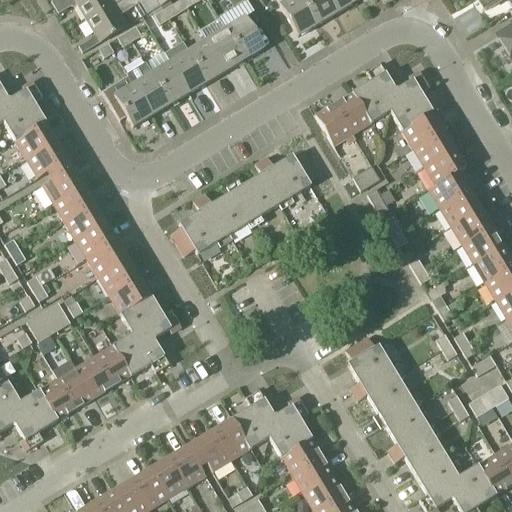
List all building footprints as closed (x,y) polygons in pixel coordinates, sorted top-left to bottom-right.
[(58,0),(51,4),(54,9),(54,10),(67,2),(66,2),(65,0),(58,0)] [(71,0),(85,22),(120,0),(71,0)] [(130,0),(120,0),(85,22),(99,45),(127,29),(120,17),(135,7),(130,0)] [(130,0),(135,7),(147,0),(153,0),(159,9),(174,0),(130,0)] [(300,0),(291,0),(279,8),(298,39),(317,27),(300,0)] [(300,0),(317,27),(335,16),(324,0),(300,0)] [(350,0),(324,0),(335,16),(353,5),(350,0)] [(446,0),(451,8),(461,2),(460,0),(446,0)] [(511,0),(483,0),(490,10),(499,4),(498,2),(501,0),(509,0),(511,4),(511,0)] [(67,2),(54,10),(58,15),(58,16),(70,8),(67,2)] [(171,8),(163,13),(168,22),(177,16),(172,7),(171,8)] [(154,18),(153,19),(159,28),(166,23),(168,22),(163,13),(161,14),(154,18)] [(243,20),(225,31),(243,62),(262,51),(243,20)] [(511,28),(496,39),(511,65),(511,28)] [(135,29),(125,35),(131,44),(140,39),(135,29)] [(225,31),(206,43),(225,73),(243,62),(225,31)] [(125,35),(116,41),(122,50),(131,44),(125,35)] [(89,43),(78,49),(81,54),(82,55),(82,56),(94,48),(91,42),(89,43)] [(206,43),(187,54),(206,85),(225,73),(206,43)] [(182,45),(164,56),(169,65),(188,96),(206,85),(187,54),(182,45)] [(102,50),(98,52),(103,61),(112,55),(107,47),(102,50)] [(169,65),(151,76),(170,107),(188,96),(169,65)] [(145,66),(126,77),(127,79),(151,118),(170,107),(151,76),(145,66)] [(351,97),(369,127),(388,115),(389,114),(401,134),(431,116),(432,116),(420,96),(428,91),(418,74),(408,80),(410,84),(397,92),(393,91),(385,77),(388,76),(388,75),(382,66),(365,76),(370,84),(351,96),(351,97)] [(127,79),(101,94),(119,124),(126,120),(132,130),(151,118),(127,79)] [(0,126),(3,125),(14,144),(44,126),(45,126),(33,106),(41,101),(31,84),(21,90),(23,94),(10,102),(6,101),(0,90),(0,86),(1,85),(0,83),(0,126)] [(351,97),(333,107),(351,137),(369,127),(351,97)] [(332,108),(314,119),(321,131),(322,131),(332,149),(343,142),(345,141),(348,147),(353,144),(355,143),(351,137),(333,107),(332,108)] [(401,134),(400,135),(412,153),(441,135),(442,135),(431,116),(401,134)] [(44,126),(14,144),(25,162),(55,144),(44,126)] [(441,135),(412,153),(423,172),(452,154),(453,153),(442,135),(441,135)] [(55,144),(25,162),(37,182),(67,163),(55,144)] [(452,154),(423,172),(434,190),(452,180),(457,177),(458,176),(465,172),(453,153),(452,154)] [(180,231),(170,237),(171,239),(183,258),(183,260),(190,256),(194,253),(196,258),(310,189),(307,185),(317,179),(316,177),(305,159),(304,156),(294,163),(291,158),(285,162),(271,170),(266,161),(253,168),(259,178),(240,189),(227,197),(210,208),(204,198),(192,206),(198,215),(180,226),(178,227),(180,231)] [(70,169),(41,187),(52,207),(82,189),(70,169)] [(371,169),(365,173),(373,187),(379,183),(371,169)] [(365,173),(352,181),(355,187),(360,195),(361,194),(373,187),(365,173)] [(434,190),(428,194),(438,212),(468,193),(458,176),(457,177),(452,180),(434,190)] [(82,189),(52,207),(64,226),(93,208),(82,189)] [(375,193),(366,198),(372,208),(381,203),(375,193)] [(468,193),(438,212),(449,230),(450,231),(480,213),(468,193)] [(381,203),(372,208),(378,218),(387,213),(381,203)] [(93,208),(64,226),(75,244),(105,226),(93,208)] [(480,213),(450,231),(461,249),(491,231),(480,213)] [(395,225),(386,230),(392,240),(401,235),(395,225)] [(105,226),(75,244),(86,263),(116,244),(105,226)] [(491,231),(461,249),(472,268),(502,249),(491,231)] [(401,235),(392,240),(398,250),(407,245),(401,235)] [(13,243),(4,248),(10,258),(18,253),(13,243)] [(116,244),(86,263),(97,281),(127,263),(116,244)] [(511,265),(502,249),(472,268),(483,286),(511,268),(511,265)] [(18,253),(10,258),(16,268),(24,263),(18,253)] [(5,262),(0,265),(0,273),(2,278),(11,272),(5,262)] [(408,267),(414,278),(423,272),(417,262),(408,267)] [(127,263),(97,281),(108,300),(138,281),(127,263)] [(511,268),(483,286),(495,305),(511,294),(511,268)] [(11,272),(2,278),(8,287),(17,282),(11,272)] [(423,272),(414,278),(420,287),(421,287),(429,282),(423,272)] [(35,279),(26,285),(32,295),(41,289),(35,279)] [(138,281),(108,300),(119,317),(149,299),(138,281)] [(41,289),(32,295),(38,304),(47,299),(45,296),(41,290),(41,289)] [(511,294),(495,305),(506,323),(511,319),(511,294)] [(28,299),(19,304),(25,314),(34,309),(28,299)] [(131,337),(111,349),(130,379),(149,367),(154,376),(171,366),(165,356),(162,358),(154,345),(155,341),(159,338),(168,333),(170,336),(180,330),(172,317),(170,314),(162,319),(150,299),(149,299),(119,317),(131,337)] [(439,299),(430,304),(437,314),(446,309),(439,299)] [(75,305),(67,310),(73,321),(82,315),(75,305)] [(57,306),(44,315),(48,321),(54,317),(61,313),(57,306)] [(446,309),(437,314),(442,324),(451,318),(446,309)] [(61,313),(54,317),(62,331),(69,327),(61,313)] [(54,317),(48,321),(56,335),(62,331),(54,317)] [(38,318),(25,326),(29,332),(36,328),(42,324),(38,318)] [(42,324),(36,328),(44,342),(46,340),(48,339),(50,338),(42,324)] [(357,325),(347,332),(353,342),(361,337),(363,336),(357,325)] [(36,328),(29,332),(37,346),(38,346),(41,352),(42,353),(51,347),(46,340),(44,342),(36,328)] [(24,336),(16,342),(22,351),(31,346),(24,336)] [(462,336),(453,341),(459,351),(468,346),(462,336)] [(443,338),(435,343),(436,346),(441,353),(447,363),(455,358),(449,348),(443,338)] [(367,341),(344,354),(351,365),(347,367),(358,387),(348,393),(356,406),(366,400),(395,448),(395,449),(385,454),(393,468),(403,462),(426,500),(418,505),(422,511),(435,511),(436,511),(448,504),(450,503),(453,504),(458,511),(476,511),(475,511),(494,499),(476,468),(456,480),(453,474),(426,430),(416,412),(377,349),(377,348),(373,351),(367,341)] [(468,346),(459,351),(465,361),(474,356),(468,346)] [(111,349),(93,360),(111,390),(130,379),(111,349)] [(489,359),(471,370),(476,379),(495,368),(489,359)] [(93,360),(74,371),(93,401),(111,390),(93,360)] [(69,363),(51,374),(56,382),(74,413),(93,401),(74,371),(69,363)] [(56,382),(37,393),(56,424),(74,413),(56,382)] [(7,386),(0,390),(0,433),(10,428),(15,429),(23,442),(19,444),(25,454),(42,444),(37,435),(56,424),(37,393),(18,405),(7,386)] [(499,388),(486,396),(494,409),(507,401),(499,388)] [(249,410),(230,422),(231,422),(249,453),(268,441),(279,461),(280,460),(310,442),(298,422),(307,417),(297,400),(287,406),(289,410),(275,418),(272,417),(263,403),(267,401),(261,392),(244,402),(249,410)] [(456,399),(447,404),(459,424),(467,419),(456,399)] [(481,399),(468,407),(476,420),(489,412),(481,399)] [(231,422),(212,434),(230,464),(249,453),(231,422)] [(212,434),(191,446),(205,469),(210,477),(230,464),(212,434)] [(310,442),(280,460),(291,479),(321,461),(310,442)] [(511,445),(494,457),(511,488),(511,487),(511,445)] [(185,450),(167,461),(185,491),(203,481),(198,473),(185,450)] [(494,457),(476,468),(494,499),(495,499),(495,498),(511,488),(494,457)] [(167,461),(149,472),(167,502),(185,491),(167,461)] [(321,461),(291,479),(302,497),(332,479),(321,461)] [(149,472),(130,483),(147,511),(151,511),(167,502),(149,472)] [(332,479),(302,497),(310,511),(319,511),(343,498),(332,479)] [(147,511),(130,483),(112,494),(122,511),(147,511)] [(246,490),(237,496),(242,504),(251,499),(246,490)] [(122,511),(112,494),(93,506),(97,511),(122,511)] [(351,511),(343,498),(319,511),(351,511)] [(257,502),(244,510),(244,511),(256,511),(261,509),(257,502)]
